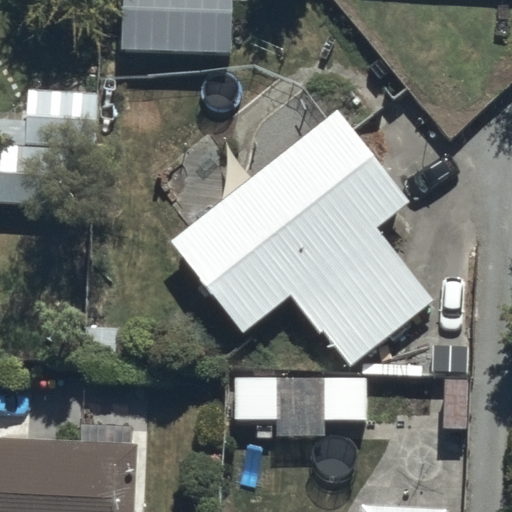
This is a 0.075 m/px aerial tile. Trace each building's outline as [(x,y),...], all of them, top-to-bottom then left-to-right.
[(231,0),(119,0),(118,53),(230,57),(231,0)] [(23,141),(77,144),(89,144),(92,91),(25,88),(23,141)] [(409,198),(333,103),(166,235),(244,332),(290,295),(348,368),(435,298),(376,225),(409,198)] [(77,144),(23,141),(0,140),(0,198),(74,202),(77,144)] [(276,373),(233,373),(233,419),(276,419),(276,373)] [(320,374),(320,417),(367,417),(367,374),(320,374)] [(0,511),(132,511),(135,441),(0,434),(0,511)] [(446,511),(446,503),(357,499),(356,511),(446,511)]
